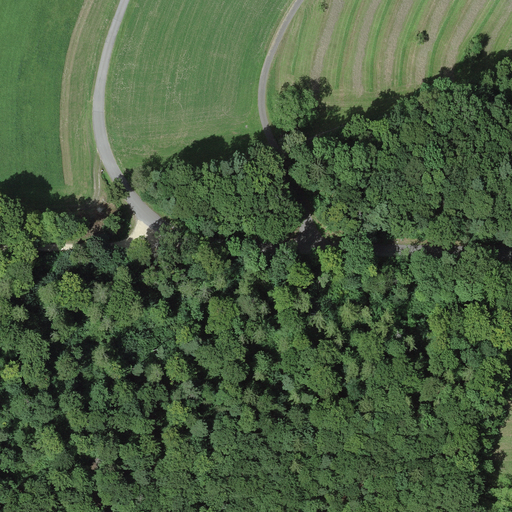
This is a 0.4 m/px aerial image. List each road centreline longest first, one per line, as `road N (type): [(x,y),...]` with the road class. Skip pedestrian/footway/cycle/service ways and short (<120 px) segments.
road 1 (unclassified): [(154,236),(511,252)]
road 2 (track): [(310,246),(301,200),(260,109),(268,54),(299,0)]
road 3 (track): [(125,0),(102,70),(99,124),(123,194),(154,236)]
road 4 (track): [(276,153),(360,122),(511,86)]
road 5 (track): [(0,246),(117,247),(154,236)]
